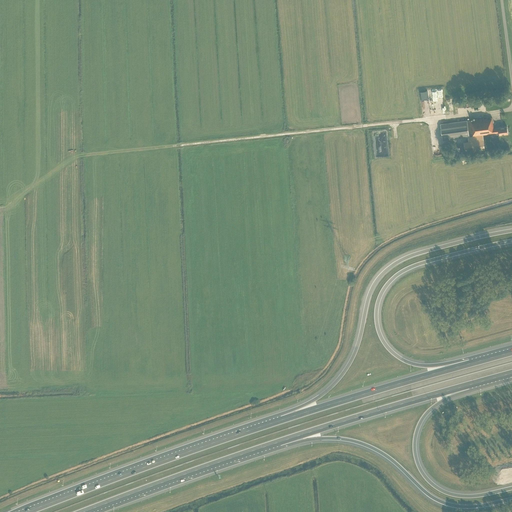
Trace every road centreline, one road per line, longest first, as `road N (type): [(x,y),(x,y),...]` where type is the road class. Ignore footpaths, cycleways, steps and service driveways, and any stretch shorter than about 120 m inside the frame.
road 1 (motorway): [(511,231),(417,253),(383,272),(341,375),(279,420)]
road 2 (motorway): [(471,363),(424,365),(397,356),(377,327),(377,302),(410,267),(511,241)]
road 3 (motorway): [(279,420),(25,511)]
road 4 (motorway): [(277,443),(354,441),(388,457),(443,502),(511,499)]
road 5 (motorway): [(511,487),(453,494),(419,467),(414,441),(424,415),(469,385)]
road 6 (motorway): [(85,511),(277,443)]
road 7 (motorway): [(277,443),(469,385)]
road 8 (motorway): [(471,363),(279,420)]
